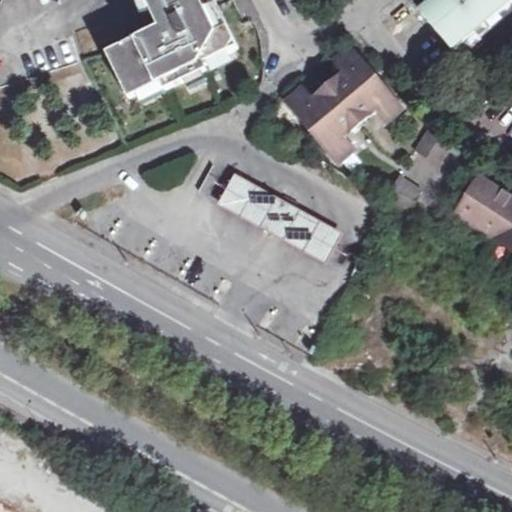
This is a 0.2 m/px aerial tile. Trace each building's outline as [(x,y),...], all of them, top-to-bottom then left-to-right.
[(163,27),(110,51),(132,96),(169,79),(234,49),(237,38),(219,3),(217,0),(144,0),(146,15),(157,14),(163,27)] [(511,0),(438,0),(430,8),(465,50),(511,10),(511,0)] [(334,86),(364,122),(378,110),(389,122),(403,110),(352,50),(338,63),(348,74),(334,86)] [(364,122),(334,86),(314,103),(304,91),(290,103),(341,163),(355,151),(344,139),(364,122)] [(454,144),(432,129),(417,151),(439,166),(454,144)] [(303,202),(236,164),(220,192),(287,230),(327,253),(343,225),(303,202)] [(402,178),(388,198),(395,202),(412,214),(426,194),(402,178)] [(511,199),(481,180),(459,214),(511,248),(511,199)]
